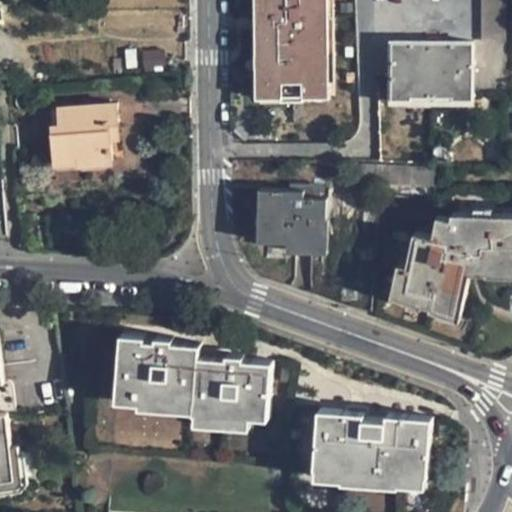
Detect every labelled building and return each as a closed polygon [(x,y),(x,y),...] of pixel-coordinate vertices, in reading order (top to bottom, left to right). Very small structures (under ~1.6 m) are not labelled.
[(263,80),(325,80),(325,51),(330,51),(329,0),(257,0),(258,53),(263,54),(263,80)] [(505,0),(483,0),(484,14),(483,41),(505,42),(505,0)] [(455,99),(474,99),(473,82),(473,44),(393,44),(393,99),(412,99),(412,95),(454,95),(455,99)] [(331,80),(325,80),(263,80),(259,80),(259,95),(331,95),(331,80)] [(44,106),(42,94),(33,96),(35,108),(44,106)] [(61,107),(61,125),(53,127),(54,164),(79,163),(79,165),(114,163),(113,139),(122,139),(119,103),(61,107)] [(261,191),(260,209),(268,210),(266,243),(287,244),(317,246),(318,239),(319,223),(325,223),(327,199),(320,199),(304,198),(305,186),(289,186),(288,192),(261,191)] [(321,187),(305,186),(304,198),(320,199),(321,187)] [(258,243),(266,243),(268,210),(260,209),(258,243)] [(493,262),(511,262),(511,215),(494,215),(493,223),(475,223),(475,215),(451,213),(450,219),(440,217),(436,238),(416,234),(411,265),(406,291),(431,297),(429,303),(461,310),(468,273),(492,274),(493,262)] [(324,259),(325,223),(319,223),(318,239),(317,246),(287,244),(286,256),(324,259)] [(511,274),(511,262),(493,262),(492,274),(511,274)] [(395,298),(427,310),(429,303),(431,297),(406,291),(411,265),(402,263),(395,298)] [(459,321),(461,310),(429,303),(427,310),(459,321)] [(147,333),(124,331),(118,398),(143,401),(144,394),(200,400),(199,410),(269,417),(274,360),(246,357),(246,353),(230,352),(230,356),(203,353),(204,342),(175,340),(175,336),(159,335),(159,338),(147,337),(147,333)] [(0,355),(0,495),(24,492),(17,442),(12,443),(8,409),(13,408),(8,372),(5,366),(3,364),(1,364),(0,355)] [(365,416),(365,410),(324,406),(318,466),(345,468),(346,471),(401,476),(402,473),(430,475),(436,416),(391,411),(390,418),(365,416)]
